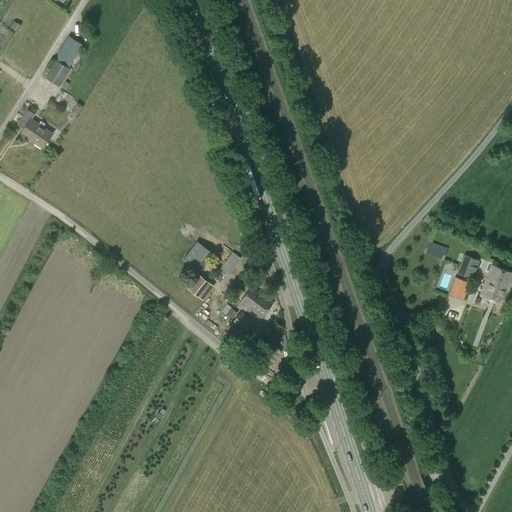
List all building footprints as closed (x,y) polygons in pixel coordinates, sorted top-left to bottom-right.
[(56,61),(45,78),(59,87),(71,69),(66,66),(69,62),(71,63),(82,45),(68,36),(57,54),(58,55),(55,60),(56,61)] [(80,102),(74,111),(78,114),(85,105),(80,102)] [(35,115),(27,110),(18,124),(23,128),(21,132),(34,141),(33,142),(43,149),(53,133),(32,119),(35,115)] [(202,268),(215,250),(200,239),(187,258),(202,268)] [(447,249),(428,241),(424,253),(443,260),(447,249)] [(240,257),(233,252),(218,272),(225,277),(240,257)] [(458,271),(473,276),(479,260),(464,255),(458,271)] [(511,282),(511,272),(491,265),(480,296),(504,305),(511,282)] [(213,285),(196,272),(185,286),(203,299),(213,285)] [(464,297),(470,280),(456,275),(450,292),(464,297)] [(274,302),(252,286),(238,304),(244,308),(245,306),(262,318),(274,302)] [(237,313),(228,305),(222,312),(232,319),(237,313)] [(256,323),(241,312),(232,323),(248,334),(256,323)] [(283,328),(274,320),(264,334),(273,341),(283,328)] [(240,330),(232,324),(228,329),(237,335),(240,330)] [(281,351),(262,337),(250,355),(269,369),(281,351)]
